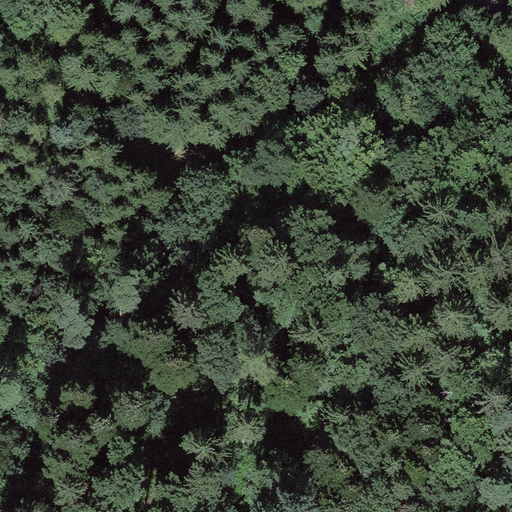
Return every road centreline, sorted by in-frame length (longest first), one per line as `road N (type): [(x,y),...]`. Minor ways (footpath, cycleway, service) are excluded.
road 1 (track): [(0,37),(108,128),(148,150),(199,158),(262,153),(319,129),(482,0)]
road 2 (unclassified): [(261,511),(325,403),(507,0)]
